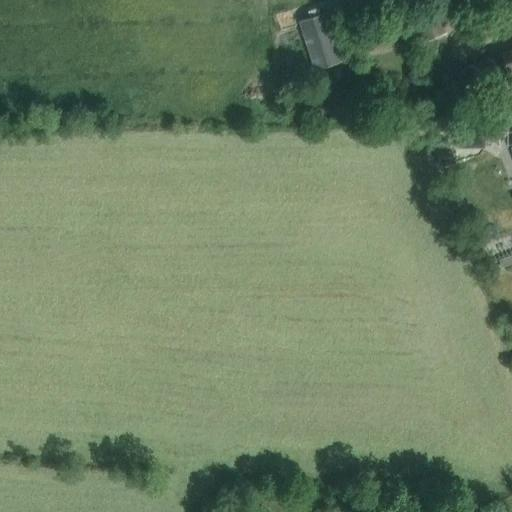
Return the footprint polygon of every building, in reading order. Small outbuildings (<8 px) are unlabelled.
[(436,6),(413,14),(423,41),(446,32),(436,6)] [(327,12),(299,21),(315,69),(343,60),(327,12)] [(511,83),(511,49),(501,53),(504,62),(497,65),(494,56),(455,70),(465,96),(503,82),(510,79),(511,83)] [(458,128),(458,147),(485,147),(485,128),(458,128)] [(483,240),(489,258),(511,249),(511,246),(506,231),(483,240)]
